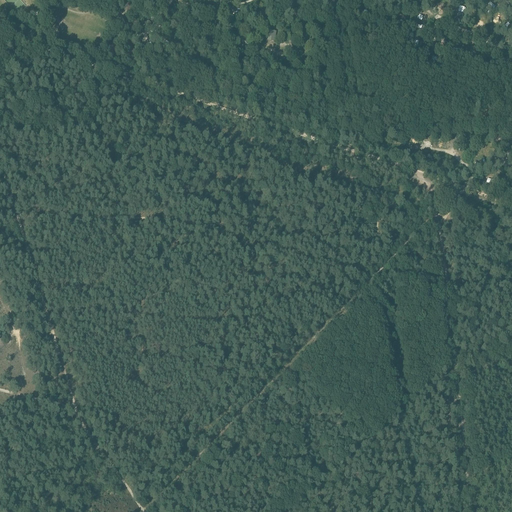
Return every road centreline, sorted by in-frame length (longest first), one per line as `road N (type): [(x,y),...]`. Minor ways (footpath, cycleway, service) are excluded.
road 1 (track): [(40,48),(511,203)]
road 2 (track): [(470,511),(437,215),(414,170)]
road 3 (track): [(372,278),(142,510)]
road 4 (track): [(0,170),(45,312)]
road 5 (track): [(75,409),(143,511)]
